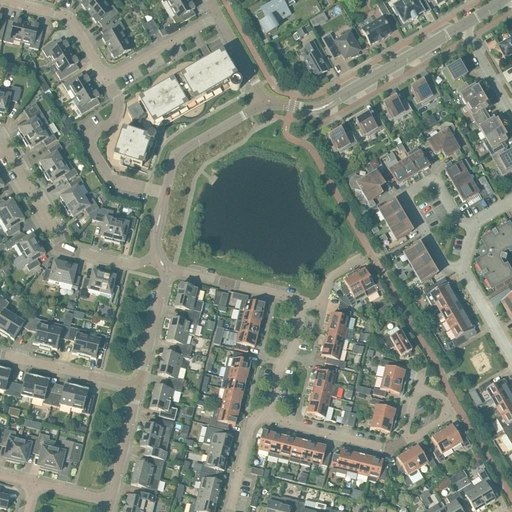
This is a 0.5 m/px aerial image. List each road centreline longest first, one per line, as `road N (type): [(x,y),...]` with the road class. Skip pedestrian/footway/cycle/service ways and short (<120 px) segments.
road 1 (residential): [(262,98),(319,109),(461,26)]
road 2 (residential): [(0,146),(63,248),(129,264),(158,256)]
road 3 (residential): [(459,267),(445,266),(407,196),(434,182),(457,219),(471,226)]
road 4 (residential): [(165,193),(112,181),(89,143),(114,118),(117,97),(106,79)]
road 5 (residential): [(165,193),(176,153),(262,98)]
road 6 (residential): [(0,0),(67,17),(106,79)]
road 7 (residential): [(138,388),(0,354)]
road 8 (residential): [(165,269),(303,302)]
road 9 (residential): [(400,446),(390,450),(269,418)]
road 10 (residential): [(106,79),(216,16)]
road 11 (residential): [(138,388),(165,269)]
road 12 (residential): [(303,302),(269,418)]
